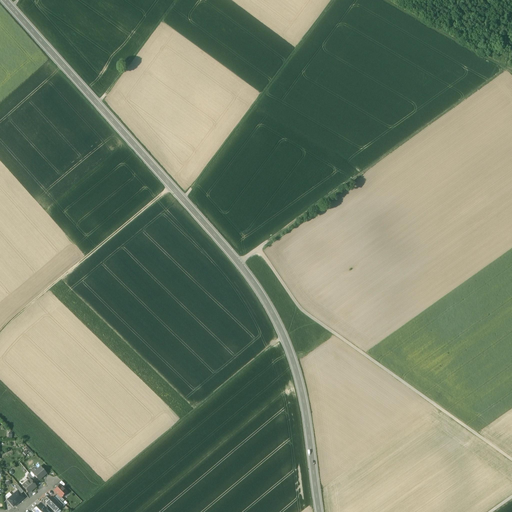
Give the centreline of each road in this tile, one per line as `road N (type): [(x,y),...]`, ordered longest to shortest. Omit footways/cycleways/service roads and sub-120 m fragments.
road 1 (tertiary): [(319,511),(304,403),(270,309),(233,256),(5,0)]
road 2 (track): [(238,263),(258,248),(300,309),(511,460)]
road 3 (track): [(258,248),(508,68)]
road 4 (track): [(283,336),(71,511)]
road 5 (track): [(186,203),(336,0)]
road 6 (track): [(0,339),(174,190)]
road 7 (track): [(100,107),(181,0)]
